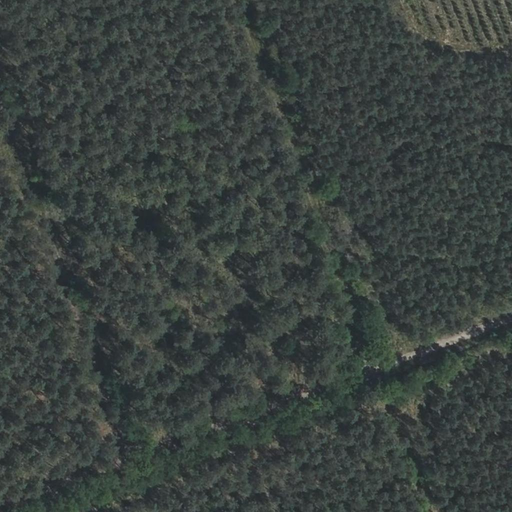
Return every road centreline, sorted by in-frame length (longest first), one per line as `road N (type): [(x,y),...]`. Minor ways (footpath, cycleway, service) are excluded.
road 1 (track): [(0,510),(511,323)]
road 2 (track): [(0,89),(128,463)]
road 3 (track): [(373,373),(424,511)]
